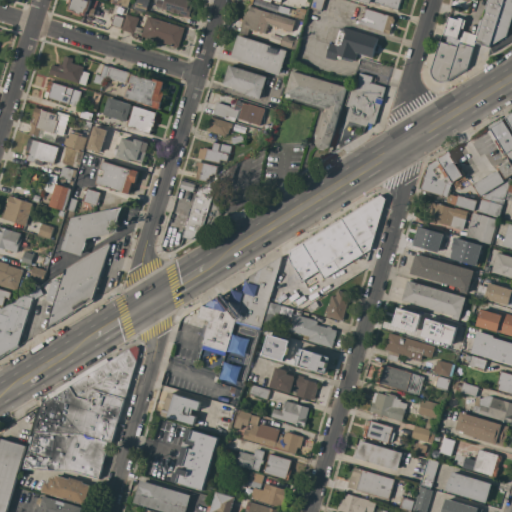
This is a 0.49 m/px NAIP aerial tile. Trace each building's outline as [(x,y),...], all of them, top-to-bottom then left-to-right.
[(101,0),(98,10),(95,10),(93,16),(86,14),(86,16),(83,15),(82,17),(74,14),(74,13),(68,11),(71,0),(101,0)] [(123,0),(123,1),(130,3),(128,8),(122,6),(110,2),(110,0),(123,0)] [(149,0),(145,13),(134,9),(136,0),(149,0)] [(190,0),(188,5),(192,6),(188,18),(165,10),(165,11),(161,10),(162,9),(155,7),(156,0),(160,0),(164,1),(164,0),(190,0)] [(295,17),(253,4),(254,0),(280,0),(280,3),(276,1),(275,4),(297,11),(295,17)] [(312,0),(325,0),(322,11),(310,8),(312,0)] [(357,0),(402,0),(402,2),(399,4),(398,10),(370,1),(370,4),(357,0)] [(487,0),(502,0),(489,47),(476,42),(478,36),(478,34),(475,33),(479,20),(481,20),(487,0)] [(502,0),(511,0),(511,18),(507,36),(489,47),(502,0)] [(120,28),(111,26),(117,6),(127,8),(120,28)] [(296,20),(292,32),(282,29),(283,28),(268,24),(265,34),(256,31),(256,32),(250,30),(250,29),(249,29),(247,35),(239,33),(245,14),(247,15),(250,6),(296,20)] [(395,20),(394,23),(393,24),(392,27),(391,29),(392,30),(391,33),(390,33),(389,34),(358,25),(358,24),(356,23),(357,21),(359,21),(360,17),(363,18),(366,9),(386,15),(393,17),(393,18),(395,20)] [(122,30),(127,15),(134,17),(139,18),(136,27),(142,29),(140,35),(135,33),(134,34),(122,30)] [(185,28),(178,48),(141,36),(143,30),(143,27),(144,27),(148,16),(185,28)] [(467,68),(448,81),(446,81),(443,82),(439,82),(437,81),(434,79),(433,76),(432,74),(432,71),(441,42),(446,43),(448,36),(444,35),(449,17),(458,20),(458,17),(463,19),(463,20),(466,21),(463,29),(461,28),(457,39),(460,40),(463,31),(478,36),(476,42),(467,68)] [(340,27),(378,38),(376,46),(378,46),(377,51),(375,50),(372,58),(357,53),(355,61),(342,57),(342,59),(339,58),(336,57),(335,60),(326,57),(330,43),(335,45),(340,27)] [(287,51),(279,75),(266,71),(266,70),(238,61),(239,59),(231,57),(238,35),(287,51)] [(284,35),(298,40),(295,50),(281,45),(284,35)] [(49,74),(52,65),(59,66),(60,63),(62,64),(65,56),(73,59),(72,63),(84,67),(83,71),(89,73),(85,85),(49,74)] [(107,77),(107,78),(106,78),(104,85),(94,82),(96,74),(101,76),(104,65),(110,68),(107,77)] [(267,77),(260,99),(245,95),(246,94),(233,89),(233,87),(223,84),(229,65),(267,77)] [(129,72),(126,83),(122,82),(121,84),(116,83),(117,80),(107,77),(110,68),(111,67),(129,72)] [(348,88),(330,147),(324,150),(318,149),(315,143),(317,135),(316,134),(322,111),(326,112),(327,108),(291,98),(291,100),(284,98),(292,71),(348,88)] [(345,106),(351,87),(355,89),(360,73),(373,76),(371,83),(385,87),(383,95),(377,93),(375,102),(380,104),(374,124),(368,122),(366,126),(346,120),(349,107),(345,106)] [(132,74),(153,81),(153,79),(164,82),(162,90),(165,91),(159,110),(152,107),(153,106),(125,98),(132,74)] [(82,92),(77,107),(44,96),(49,81),(82,92)] [(103,115),(109,97),(132,104),(131,105),(156,113),(154,120),(155,120),(153,127),(152,126),(150,134),(127,126),(131,114),(129,113),(126,122),(103,115)] [(260,125),(228,115),(228,118),(214,114),(217,103),(229,107),(234,109),(234,107),(231,106),(232,101),(237,102),(237,101),(249,104),(265,109),(260,125)] [(42,109),(41,110),(57,115),(57,114),(69,117),(63,136),(40,129),(38,136),(36,136),(35,137),(31,136),(31,134),(29,133),(31,127),(31,125),(32,122),(33,122),(35,116),(33,116),(35,107),(42,109)] [(81,110),(93,114),(90,121),(79,117),(81,110)] [(208,130),(212,117),(233,124),(231,128),(230,128),(228,134),(226,134),(226,136),(208,130)] [(505,153),(502,155),(498,148),(501,146),(496,138),(496,139),(494,140),(487,130),(490,128),(489,128),(502,120),(511,135),(511,136),(511,137),(511,164),(509,160),(510,160),(505,153)] [(93,126),(107,130),(100,152),(86,148),(87,147),(93,126)] [(75,134),(76,132),(82,133),(83,131),(89,132),(84,150),(81,149),(80,151),(76,150),(76,149),(65,145),(68,135),(70,136),(71,133),(75,134)] [(233,144),(231,138),(242,135),(244,141),(233,144)] [(54,164),(44,160),(42,166),(35,164),(35,163),(27,160),(30,151),(26,150),(29,137),(34,139),(33,140),(59,147),(54,164)] [(143,163),(130,159),(130,161),(116,157),(117,156),(115,156),(118,145),(120,145),(122,138),(134,142),(135,139),(148,144),(143,163)] [(230,155),(229,155),(227,161),(220,160),(219,162),(198,158),(200,148),(203,149),(203,148),(212,150),(214,143),(231,147),(230,155)] [(85,147),(87,147),(86,148),(86,149),(90,150),(90,151),(94,153),(93,155),(83,152),(85,147)] [(442,196),(445,197),(444,201),(440,200),(441,196),(421,190),(427,168),(426,168),(426,165),(428,166),(428,165),(449,151),(450,152),(451,155),(463,175),(464,175),(466,179),(463,181),(461,178),(453,183),(451,180),(447,183),(451,184),(447,196),(442,195),(442,196)] [(511,164),(511,175),(504,180),(496,168),(509,160),(511,164)] [(132,170),(133,169),(139,171),(136,182),(137,183),(135,187),(131,186),(129,193),(97,183),(99,175),(104,176),(105,171),(101,169),(103,161),(132,170)] [(218,166),(216,175),(212,174),(212,176),(210,175),(209,179),(207,178),(207,182),(195,179),(198,166),(196,166),(197,161),(218,166)] [(220,172),(238,162),(232,179),(233,180),(232,186),(230,185),(225,188),(228,193),(222,196),(225,201),(222,202),(224,207),(219,210),(221,215),(216,218),(219,222),(201,232),(218,178),(220,172)] [(63,166),(74,170),(74,169),(77,170),(75,178),(72,177),(70,180),(60,177),(63,166)] [(480,196),(473,185),(495,171),(496,172),(498,171),(504,181),(480,196)] [(201,232),(190,239),(184,237),(198,191),(218,178),(201,232)] [(180,188),(182,180),(195,184),(193,191),(180,188)] [(65,211),(49,206),(53,193),(44,191),(47,181),(72,188),(65,211)] [(510,181),(498,217),(475,210),(478,203),(479,200),(509,181),(510,181)] [(100,192),(99,198),(100,198),(99,201),(98,200),(99,202),(98,204),(97,205),(84,201),(86,194),(85,194),(85,191),(87,192),(87,189),(100,192)] [(40,196),(38,202),(32,200),(34,194),(40,196)] [(2,218),(6,207),(5,207),(6,204),(7,204),(7,202),(7,200),(7,198),(9,197),(9,195),(33,202),(26,226),(2,218)] [(381,195),(385,199),(370,249),(363,254),(342,219),(381,195)] [(451,203),(454,195),(458,197),(458,195),(477,201),(474,210),(451,203)] [(73,212),(68,210),(72,198),(78,200),(73,212)] [(455,208),(469,212),(468,215),(467,215),(465,220),(466,220),(463,230),(450,227),(450,226),(427,219),(432,202),(455,208)] [(62,249),(71,218),(122,207),(118,216),(117,220),(117,225),(117,228),(117,232),(117,233),(108,235),(108,234),(103,235),(87,238),(82,256),(62,249)] [(490,244),(465,237),(473,213),(481,215),(497,220),(490,244)] [(324,278),(303,244),(342,219),(363,254),(324,278)] [(54,227),(50,238),(38,235),(42,223),(54,227)] [(511,224),(511,247),(502,245),(509,224),(511,224)] [(17,252),(4,248),(3,250),(0,249),(0,226),(21,233),(19,238),(21,239),(17,252)] [(419,244),(420,243),(418,243),(421,233),(422,234),(424,227),(445,233),(440,251),(419,244)] [(109,244),(107,251),(108,251),(104,263),(103,263),(102,267),(104,268),(101,277),(99,276),(95,286),(97,287),(92,299),(85,304),(85,303),(45,327),(53,303),(60,282),(64,271),(108,243),(109,244)] [(287,273),(295,268),(289,259),(290,251),(303,244),(324,278),(330,289),(321,294),(322,296),(303,307),(302,306),(296,309),(295,307),(293,308),(270,301),(271,298),(274,298),(284,290),(286,279),(289,277),(289,275),(287,273)] [(445,261),(449,249),(460,252),(457,265),(445,261)] [(34,254),(31,265),(21,262),(25,251),(34,254)] [(457,265),(474,270),(467,294),(460,292),(461,288),(410,273),(416,253),(445,262),(445,261),(457,265)] [(511,277),(492,272),(497,253),(511,257),(511,277)] [(281,256),(282,257),(260,331),(235,323),(244,293),(250,276),(281,256)] [(0,261),(9,264),(8,265),(24,270),(17,291),(0,285),(0,261)] [(47,271),(43,283),(29,278),(33,266),(47,271)] [(53,303),(44,300),(51,279),(60,282),(53,303)] [(466,297),(459,320),(452,318),(453,315),(430,309),(430,308),(402,300),(408,280),(466,297)] [(484,298),(489,283),(511,289),(511,307),(506,306),(506,305),(484,298)] [(34,299),(30,292),(39,287),(41,290),(43,294),(39,296),(34,299)] [(0,288),(11,292),(9,298),(5,297),(2,306),(0,305),(0,288)] [(244,293),(235,323),(226,351),(224,355),(202,349),(203,345),(202,344),(209,321),(198,317),(201,307),(204,306),(205,304),(214,298),(216,300),(217,297),(230,300),(232,290),(244,293)] [(350,294),(347,303),(349,303),(347,308),(346,307),(345,310),(346,311),(345,317),(343,317),(342,321),(338,320),(338,321),(336,320),(336,319),(330,317),(330,318),(328,318),(328,316),(325,316),(326,314),(326,311),(325,311),(327,305),(329,306),(331,298),(330,298),(330,296),(332,296),(332,295),(334,295),(334,296),(335,297),(338,290),(343,291),(344,291),(345,291),(345,292),(350,294)] [(0,357),(0,310),(25,295),(32,298),(18,344),(19,346),(0,357)] [(319,306),(312,310),(309,305),(316,301),(319,306)] [(266,315),(270,303),(281,306),(277,318),(266,315)] [(449,332),(445,346),(426,340),(428,333),(422,332),(416,331),(413,331),(413,332),(409,331),(409,329),(407,329),(407,331),(401,330),(402,327),(392,324),(398,306),(434,317),(431,327),(442,330),(449,332)] [(499,311),(511,315),(511,336),(476,326),(480,309),(498,314),(499,311)] [(308,340),(310,336),(288,330),(293,313),(318,321),(317,324),(327,328),(328,326),(332,327),(331,329),(337,330),(332,348),(308,340)] [(477,331),(494,336),(493,338),(511,343),(511,364),(511,365),(486,357),(486,358),(483,357),(484,357),(470,353),(477,331)] [(435,347),(431,358),(422,355),(420,360),(399,354),(397,362),(386,359),(389,351),(385,350),(390,333),(435,347)] [(275,334),(289,338),(285,351),(271,347),(275,334)] [(326,353),(320,375),(319,374),(319,373),(312,371),(312,370),(286,363),(289,351),(301,355),(303,346),(326,353)] [(136,361),(111,443),(109,443),(98,479),(75,471),(24,468),(35,431),(34,431),(42,404),(50,399),(47,394),(106,358),(109,361),(129,349),(130,350),(136,361)] [(486,361),(483,370),(468,365),(470,361),(464,359),(466,355),(471,357),(471,356),(486,361)] [(437,360),(447,363),(448,362),(450,363),(452,364),(454,365),(451,376),(449,376),(449,377),(433,372),(437,360)] [(424,377),(419,396),(377,382),(378,379),(380,379),(384,369),(381,368),(382,364),(424,377)] [(276,367),(286,370),(286,371),(288,372),(287,374),(294,376),(295,374),(304,377),(303,378),(316,382),(316,383),(319,384),(314,400),(313,400),(312,401),(296,395),(298,387),(292,385),(290,393),(269,387),(276,367)] [(511,375),(511,393),(498,390),(499,384),(498,384),(501,372),(511,375)] [(437,376),(449,379),(447,390),(435,386),(437,376)] [(478,387),(475,397),(460,392),(460,391),(452,389),(454,383),(462,385),(463,383),(478,387)] [(249,394),(252,385),(270,390),(267,399),(249,394)] [(162,416),(169,392),(176,394),(176,395),(200,402),(198,411),(192,409),(190,415),(196,416),(193,424),(162,416)] [(402,421),(369,412),(372,404),(371,403),(375,393),(377,393),(378,392),(385,394),(385,392),(396,396),(396,397),(397,397),(397,398),(401,400),(400,402),(407,404),(405,411),(406,411),(405,413),(404,413),(402,421)] [(511,423),(472,411),(474,405),(476,397),(481,399),(486,397),(489,396),(493,397),(511,403),(511,423)] [(308,419),(307,418),(304,429),(303,428),(303,426),(271,417),(274,408),(283,411),(285,400),(309,407),(308,411),(310,412),(308,419)] [(442,405),(438,419),(418,413),(421,400),(442,405)] [(220,403),(233,407),(227,428),(214,425),(220,403)] [(238,410),(251,414),(251,415),(259,417),(257,425),(248,423),(247,426),(242,424),(240,429),(233,427),(238,410)] [(460,412),(509,426),(506,435),(507,436),(506,438),(505,438),(502,446),(495,444),(473,438),(474,437),(463,434),(464,432),(455,429),(460,412)] [(428,418),(438,420),(435,430),(425,428),(428,418)] [(370,420),(371,421),(371,420),(373,420),(372,421),(375,422),(376,421),(378,422),(377,423),(380,423),(380,422),(382,423),(382,424),(385,425),(385,424),(388,425),(388,426),(390,427),(391,426),(393,426),(392,428),(394,428),(393,430),(392,430),(391,432),(395,433),(392,442),(389,441),(388,444),(386,443),(386,444),(383,443),(383,442),(372,438),(372,440),(370,439),(370,438),(366,437),(366,438),(364,437),(363,436),(364,435),(363,434),(364,430),(365,431),(367,425),(364,425),(366,420),(370,421),(370,420)] [(242,438),(244,430),(245,431),(246,429),(250,430),(251,424),(259,426),(260,423),(280,429),(278,436),(283,437),(285,431),(303,437),(300,448),(297,447),(295,454),(280,449),(280,448),(275,447),(274,447),(242,438)] [(414,426),(431,431),(428,442),(411,437),(414,426)] [(219,438),(209,471),(210,471),(209,474),(208,473),(203,490),(199,489),(199,490),(197,489),(197,488),(171,480),(174,471),(177,472),(178,468),(188,471),(189,467),(178,464),(183,446),(194,449),(195,446),(185,443),(187,438),(184,437),(187,428),(219,438)] [(441,447),(445,435),(455,439),(452,450),(441,447)] [(5,511),(0,511),(0,440),(1,438),(26,446),(5,511)] [(355,458),(360,440),(402,453),(404,454),(402,460),(400,460),(397,470),(355,458)] [(236,465),(239,451),(254,455),(256,449),(264,451),(262,460),(263,460),(262,464),(261,463),(258,471),(236,465)] [(440,452),(437,459),(430,456),(432,449),(440,452)] [(500,456),(502,457),(500,461),(499,461),(497,468),(498,468),(496,477),(473,470),(472,471),(462,468),(465,457),(476,461),(479,449),(500,456)] [(264,473),(270,454),(291,460),(289,469),(291,470),(288,480),(264,473)] [(421,485),(428,460),(438,462),(430,488),(421,485)] [(354,468),(394,479),(388,499),(347,487),(351,475),(352,473),(351,472),(352,469),(353,469),(354,468)] [(288,490),(283,508),(250,498),(253,487),(243,484),(245,478),(249,479),(251,472),(264,475),(260,489),(263,490),(265,483),(288,490)] [(445,491),(449,478),(450,478),(452,472),(491,484),(486,503),(445,491)] [(42,492),(45,479),(49,480),(50,477),(54,478),(55,475),(69,479),(69,477),(83,481),(83,483),(90,485),(84,505),(42,492)] [(191,495),(185,511),(167,511),(134,502),(140,480),(191,495)] [(412,511),(417,511),(425,511),(431,490),(418,487),(412,511)] [(426,500),(429,489),(439,492),(436,503),(426,500)] [(206,511),(209,505),(211,506),(216,491),(235,497),(230,511),(206,511)] [(376,502),(372,511),(368,511),(365,511),(364,511),(346,511),(337,509),(340,498),(343,499),(345,493),(376,502)] [(38,511),(41,505),(36,503),(38,497),(42,499),(43,496),(81,508),(80,511),(38,511)] [(403,498),(413,501),(411,511),(400,508),(403,498)] [(482,511),(483,510),(445,498),(440,511),(482,511)] [(279,510),(278,511),(244,511),(248,501),(279,510)]
